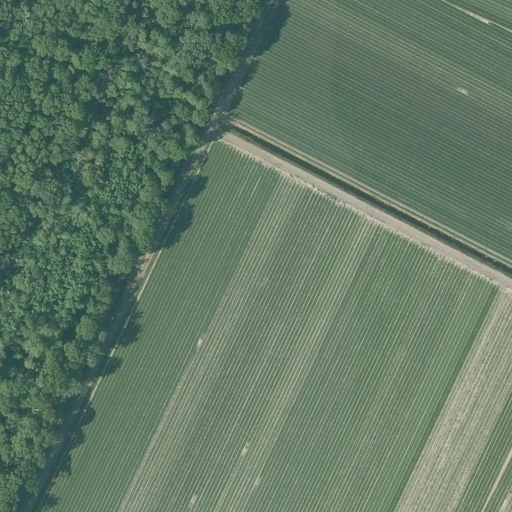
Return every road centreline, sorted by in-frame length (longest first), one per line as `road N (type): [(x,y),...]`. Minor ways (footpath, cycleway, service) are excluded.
road 1 (track): [(28,511),(210,128),(511,283)]
road 2 (track): [(210,128),(271,0)]
